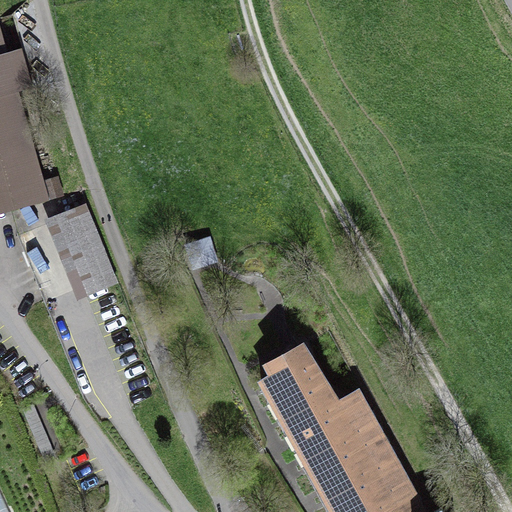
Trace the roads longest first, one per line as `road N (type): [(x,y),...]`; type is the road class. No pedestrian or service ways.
road 1 (track): [(250,0),(259,45),(301,138),(507,511)]
road 2 (residential): [(234,511),(148,329),(88,161),(43,0)]
